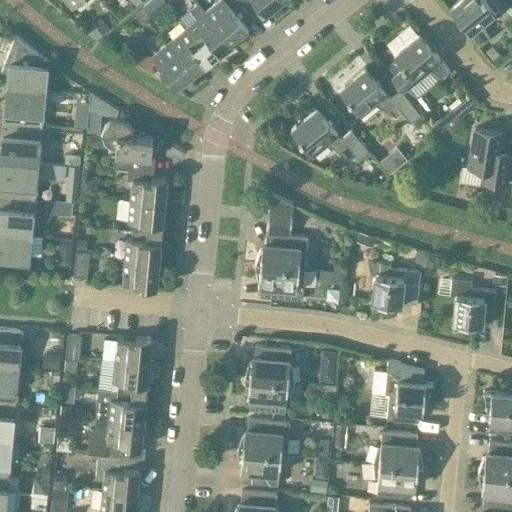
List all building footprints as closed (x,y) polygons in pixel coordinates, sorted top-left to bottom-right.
[(65,0),(72,8),(82,0),(65,0)] [(218,0),(204,12),(230,43),(230,42),(248,28),(232,9),(241,1),(239,0),(218,0)] [(239,0),(241,1),(242,0),(254,0),(265,13),(281,0),(239,0)] [(489,37),(482,22),(496,11),(486,0),(457,0),(449,7),(480,44),(489,37)] [(134,14),(141,22),(149,16),(142,7),(134,14)] [(230,43),(204,12),(187,27),(214,59),(232,44),(230,42),(230,43)] [(214,59),(187,27),(169,41),(195,72),(194,72),(196,74),(214,59)] [(391,73),(403,88),(414,78),(427,67),(441,77),(450,69),(419,32),(393,53),(402,64),(391,73)] [(1,69),(8,70),(6,85),(45,89),(47,65),(46,65),(47,60),(15,34),(4,62),(4,63),(1,69)] [(151,56),(177,87),(194,72),(195,72),(169,41),(151,56)] [(365,66),(339,87),(349,99),(346,101),(357,114),(360,112),(374,101),(387,111),(395,104),(410,121),(420,114),(399,89),(390,96),(365,66)] [(0,99),(0,108),(0,110),(0,112),(0,120),(41,125),(45,89),(6,85),(5,100),(0,99)] [(316,106),(291,127),(300,138),(297,141),(308,155),(311,152),(312,153),(325,142),(338,151),(347,144),(358,157),(368,149),(351,129),(341,137),(316,106)] [(459,118),(450,108),(430,125),(438,135),(459,118)] [(112,148),(114,149),(115,149),(113,167),(124,167),(124,168),(128,168),(149,170),(152,136),(133,135),(133,133),(132,131),(132,129),(131,127),(130,126),(129,124),(128,122),(127,121),(125,121),(124,119),(122,119),(120,118),(117,118),(116,118),(115,118),(113,119),(111,119),(108,121),(107,122),(105,124),(104,125),(103,127),(103,128),(102,129),(102,131),(101,134),(102,136),(102,137),(102,138),(103,140),(104,142),(105,144),(107,145),(109,147),(112,148)] [(0,142),(1,143),(0,149),(0,157),(38,161),(41,125),(0,120),(0,142)] [(462,165),(460,177),(481,180),(481,181),(506,185),(510,161),(498,159),(502,132),(474,128),(468,166),(462,165)] [(38,162),(38,161),(0,157),(0,194),(34,198),(36,183),(48,184),(50,163),(38,162)] [(132,179),(130,200),(164,203),(167,177),(153,176),(153,171),(149,170),(128,168),(127,178),(132,179)] [(254,263),(304,268),(307,236),(290,234),(293,203),(270,192),(269,202),(266,232),(265,243),(262,243),(261,248),(260,248),(254,263)] [(0,231),(31,234),(34,198),(0,194),(0,231)] [(132,230),(161,233),(164,203),(130,200),(128,221),(133,221),(132,230)] [(124,259),(159,262),(161,233),(132,230),(131,238),(126,238),(124,259)] [(0,268),(27,271),(31,234),(0,231),(0,268)] [(86,277),(89,252),(75,250),(73,276),(86,277)] [(140,286),(156,288),(159,262),(124,259),(122,280),(141,282),(140,286)] [(412,302),(415,270),(390,267),(390,263),(368,261),(370,274),(375,274),(371,309),(400,304),(400,301),(412,302)] [(301,300),(304,268),(254,263),(257,279),(259,278),(258,284),(261,284),(260,296),(301,300)] [(493,322),(496,290),(471,287),(471,278),(451,277),(450,293),(456,294),(452,329),(481,324),(481,321),(493,322)] [(0,364),(30,367),(32,350),(20,349),(22,329),(0,327),(0,364)] [(65,359),(78,360),(81,335),(67,333),(65,359)] [(116,338),(114,359),(149,363),(151,337),(135,336),(135,340),(116,338)] [(249,361),(244,376),(293,381),(292,364),(289,364),(291,348),(255,345),(254,356),(251,356),(251,361),(249,361)] [(320,378),(333,378),(333,350),(321,349),(320,378)] [(117,390),(146,392),(149,363),(114,359),(112,381),(118,381),(117,389),(117,390)] [(0,400),(15,402),(16,383),(29,384),(30,367),(0,364),(0,400)] [(386,371),(374,369),(372,392),(388,393),(386,418),(418,421),(420,410),(423,410),(433,383),(398,379),(399,375),(386,370),(386,371)] [(289,396),(293,381),(244,376),(246,392),(248,392),(247,397),(250,397),(249,409),(284,412),(286,396),(289,396)] [(97,387),(95,418),(143,422),(146,392),(117,390),(117,389),(97,387)] [(490,431),(511,432),(511,393),(483,390),(488,419),(491,419),(490,431)] [(0,437),(11,439),(15,402),(0,400),(0,437)] [(244,434),(242,433),(237,448),(286,453),(289,421),(248,417),(247,429),(244,428),(244,434)] [(97,454),(126,456),(127,446),(141,448),(143,422),(95,418),(94,428),(89,428),(87,452),(97,453),(97,454)] [(377,446),(373,461),(423,466),(420,450),(418,450),(419,445),(416,445),(417,433),(382,430),(380,446),(377,446)] [(0,474),(7,475),(11,439),(0,437),(0,474)] [(485,456),(483,456),(478,471),(511,474),(511,442),(489,440),(488,451),(485,451),(485,456)] [(279,469),(282,469),(286,453),(237,448),(239,464),(241,464),(240,469),(243,469),(242,481),(277,485),(279,469)] [(137,493),(139,468),(125,466),(126,456),(97,454),(95,478),(103,479),(102,489),(137,493)] [(417,481),(423,466),(373,461),(374,477),(377,478),(376,494),(411,497),(412,486),(415,486),(416,481),(417,481)] [(511,474),(478,471),(480,487),(482,487),(481,492),(484,492),(483,504),(511,506),(511,474)] [(105,511),(134,511),(137,493),(102,489),(100,511),(105,511)] [(236,506),(233,511),(278,511),(278,509),(275,509),(277,493),(241,490),(240,501),(237,501),(237,506),(236,506)] [(409,511),(410,506),(369,502),(367,511),(409,511)]
